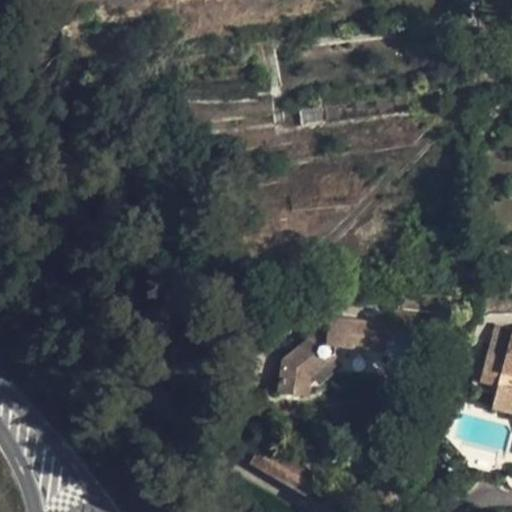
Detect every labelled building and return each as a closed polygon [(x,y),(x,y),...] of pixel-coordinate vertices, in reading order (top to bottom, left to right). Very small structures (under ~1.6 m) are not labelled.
[(284,360),(280,389),(307,392),(309,374),(335,355),(325,354),(326,343),(337,344),(382,350),(386,325),(312,315),(309,341),(284,360)] [(237,320),(229,350),(255,356),(263,327),(237,320)] [(511,330),(496,326),(482,380),(500,385),(511,387),(511,330)] [(511,409),(511,387),(500,385),(494,406),(511,411),(511,409)] [(250,462),(311,497),(313,475),(288,464),(281,460),(260,443),(250,462)]
